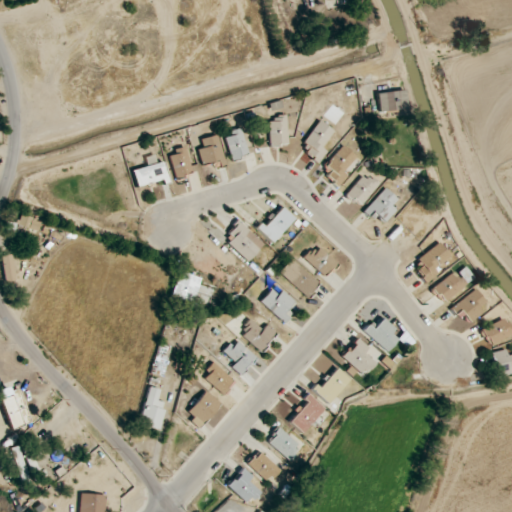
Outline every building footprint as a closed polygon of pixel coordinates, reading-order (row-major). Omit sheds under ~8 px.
[(378,112),(406,108),(404,90),(375,94),(378,112)] [(282,108),(279,100),(268,104),(271,111),(282,108)] [(287,144),(286,115),(275,115),(275,121),(268,122),(269,145),(287,144)] [(309,146),(305,153),(319,162),(326,151),(322,149),(333,129),(317,120),(304,143),(309,146)] [(224,135),(231,159),(248,154),(241,130),(224,135)] [(203,167),(224,161),(217,134),(195,141),(203,167)] [(321,169),(339,185),(346,177),(342,172),(356,157),(343,145),(321,169)] [(167,154),(175,178),(192,172),(185,148),(167,154)] [(135,188),(167,179),(162,161),(130,171),(135,188)] [(346,194),(360,206),(377,185),(363,173),(346,194)] [(397,200),(384,188),(363,211),(372,220),(377,215),(384,222),(395,210),(391,206),(397,200)] [(258,230),(273,243),(295,219),(280,206),(258,230)] [(37,230),(40,220),(20,216),(17,226),(37,230)] [(247,262),(264,244),(238,221),(227,232),(233,237),(227,243),(247,262)] [(413,260),(427,282),(437,275),(433,268),(449,258),(440,243),(413,260)] [(324,277),(336,263),(316,245),(304,258),(324,277)] [(0,256),(0,258),(4,282),(15,280),(10,254),(0,256)] [(278,272),(306,297),(318,284),(290,259),(278,272)] [(456,273),(456,272),(432,286),(441,300),(473,281),(465,267),(456,273)] [(192,303),(200,278),(179,271),(171,296),(192,303)] [(278,295),(271,289),(261,300),(280,317),(294,301),(282,291),(278,295)] [(478,307),(485,303),(477,290),(450,306),(456,317),(463,313),(468,321),(482,313),(478,307)] [(431,315),(440,307),(433,298),(424,306),(431,315)] [(395,328),(381,318),(373,328),(367,323),(361,331),(386,352),(397,339),(390,333),(395,328)] [(489,345),(511,335),(511,329),(507,318),(482,328),(489,345)] [(259,351),(275,333),(266,324),(261,330),(249,319),(238,331),(259,351)] [(376,360),(366,354),(370,348),(354,338),(340,360),(366,376),(376,360)] [(223,353),(235,362),(231,367),(241,376),(256,357),(234,339),(223,353)] [(491,352),(496,378),(511,374),(511,354),(506,356),(505,350),(491,352)] [(234,382),(214,363),(202,377),(223,395),(234,382)] [(313,392),(327,404),(348,379),(334,367),(313,392)] [(17,389),(9,392),(7,386),(0,389),(0,404),(9,430),(30,422),(17,389)] [(158,430),(165,402),(157,400),(159,390),(148,387),(138,425),(158,430)] [(199,427),(219,404),(205,391),(184,414),(199,427)] [(287,420),(301,433),(322,409),(309,397),(287,420)] [(301,447),(277,429),(266,443),(290,461),(301,447)] [(19,445),(10,448),(22,486),(41,481),(29,442),(19,445)] [(267,482),(278,468),(257,452),(246,465),(267,482)] [(259,491),(248,481),(252,477),(242,468),(226,485),(247,504),(259,491)] [(78,511),(103,511),(104,495),(79,494),(78,511)]
